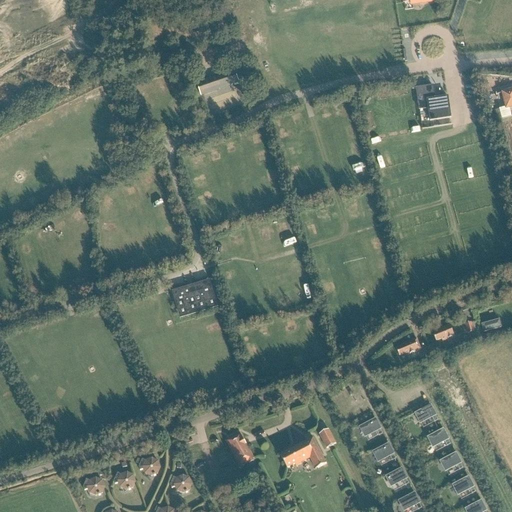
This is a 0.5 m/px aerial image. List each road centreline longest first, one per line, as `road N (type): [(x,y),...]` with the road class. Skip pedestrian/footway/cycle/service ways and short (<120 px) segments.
road 1 (unclassified): [(0,481),(316,383),(405,324),(511,282)]
road 2 (unknown): [(115,0),(96,20),(0,70)]
